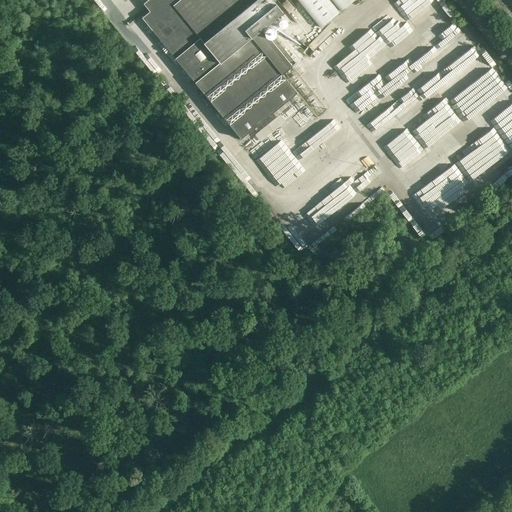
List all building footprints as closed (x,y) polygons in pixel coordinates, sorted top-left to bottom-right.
[(145,0),(140,5),(146,13),(139,19),(240,143),(297,96),(282,77),(292,69),(260,31),(283,12),(274,2),(276,0),(145,0)] [(289,14),(295,9),(287,0),(286,0),(281,4),(289,14)] [(390,0),(411,30),(442,10),(435,0),(390,0)] [(438,12),(445,20),(422,38),(423,40),(407,52),(411,56),(401,64),(404,66),(406,64),(407,65),(455,27),(441,10),(438,12)] [(492,93),(501,89),(497,78),(490,80),(489,78),(471,85),(474,91),(480,89),(481,93),(479,94),(481,99),(476,101),(477,105),(487,101),(494,98),(492,93)] [(375,98),(368,89),(349,104),(356,113),(375,98)] [(449,105),(413,129),(428,151),(464,127),(449,105)] [(445,164),(413,185),(427,204),(426,203),(429,207),(438,206),(448,199),(450,198),(457,194),(457,195),(467,189),(466,182),(471,178),(470,172),(506,148),(504,138),(503,129),(501,126),(506,122),(501,123),(492,130),(476,140),(464,142),(450,151),(451,163),(445,164)] [(383,146),(395,163),(419,146),(407,128),(383,146)] [(358,191),(377,178),(367,164),(348,177),(358,191)]
